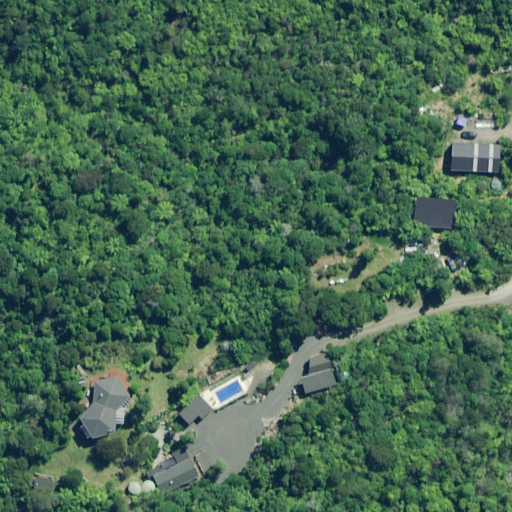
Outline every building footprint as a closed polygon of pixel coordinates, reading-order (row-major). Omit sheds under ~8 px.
[(335,372),(332,355),(308,360),(313,387),(329,384),(326,373),(335,372)] [(115,435),(116,425),(121,426),(123,417),(117,416),(118,414),(129,396),(116,378),(94,384),(91,406),(81,419),(93,438),(115,435)] [(212,411),(198,395),(188,404),(202,420),(212,411)] [(212,465),(207,455),(195,460),(200,471),(212,465)] [(140,463),(130,459),(126,469),(136,473),(140,463)] [(199,478),(189,459),(154,477),(164,496),(199,478)] [(52,481),(33,479),(32,490),(51,491),(52,481)] [(155,493),(153,482),(142,484),(145,495),(155,493)]
